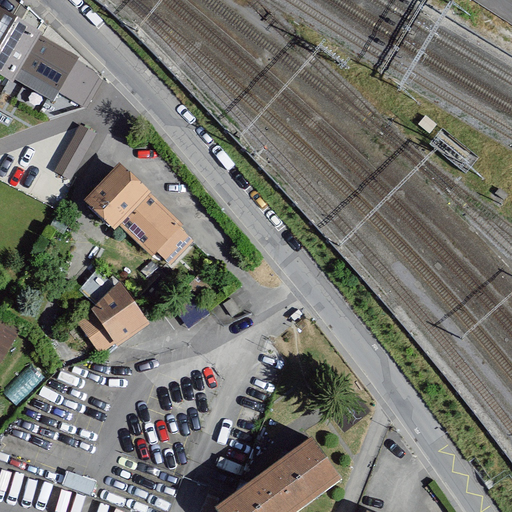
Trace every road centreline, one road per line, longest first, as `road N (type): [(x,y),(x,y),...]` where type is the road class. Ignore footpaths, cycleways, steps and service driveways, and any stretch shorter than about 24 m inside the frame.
road 1 (residential): [(45,0),(216,168),(393,390)]
road 2 (unknown): [(252,332),(90,389),(0,465)]
road 3 (residential): [(393,390),(483,511)]
road 4 (unknown): [(129,97),(0,146)]
road 5 (residential): [(393,390),(346,511)]
